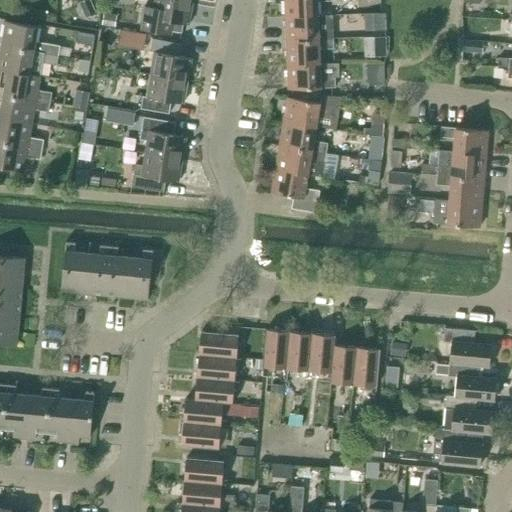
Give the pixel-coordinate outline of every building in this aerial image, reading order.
[(85,0),(80,3),(86,18),(97,14),(91,0),(85,0)] [(184,0),(156,0),(155,7),(146,6),(142,29),(171,34),(172,30),(183,32),(184,23),(189,24),(193,1),(184,0)] [(285,0),(286,16),(319,15),(318,1),(332,0),(285,0)] [(116,27),(118,14),(105,12),(102,25),(116,27)] [(365,13),(366,31),(386,30),(386,13),(365,13)] [(286,16),(287,40),(334,38),(333,14),(319,15),(286,16)] [(6,21),(2,45),(59,55),(70,57),(71,48),(60,47),(60,45),(46,43),(36,41),(38,26),(6,21)] [(131,48),(144,50),(146,34),(134,32),(131,48)] [(386,36),(385,37),(364,37),(365,57),(386,56),(387,56),(386,36)] [(334,40),(334,38),(287,41),(288,64),(320,63),(320,49),(348,48),(348,40),(334,40)] [(155,52),(152,74),(188,80),(192,58),(180,56),(182,43),(153,39),(151,51),(155,52)] [(464,40),(463,51),(473,52),(474,41),(464,40)] [(2,45),(0,56),(0,67),(40,75),(43,62),(57,64),(59,55),(2,45)] [(509,67),(509,68),(511,67),(511,57),(499,57),(498,66),(509,67)] [(80,59),(78,71),(89,73),(91,61),(80,59)] [(320,63),(288,64),(289,89),(336,87),(335,76),(339,76),(338,62),(320,63)] [(381,65),(367,65),(367,83),(381,83),(381,65)] [(472,66),(463,65),(462,77),(471,77),(472,66)] [(0,85),(6,87),(4,94),(50,102),(52,92),(38,90),(40,75),(0,67),(0,85)] [(188,80),(152,74),(148,96),(143,95),(141,108),(170,113),(172,101),(184,103),(188,80)] [(87,109),(90,93),(76,90),(73,107),(87,109)] [(4,94),(0,117),(32,123),(35,109),(49,111),(50,102),(4,94)] [(320,102),(288,97),(284,121),(316,126),(336,130),(342,96),(321,96),(320,102)] [(62,104),(51,102),(50,112),(61,114),(62,104)] [(122,110),(119,123),(133,125),(134,123),(135,115),(135,112),(122,110)] [(366,113),(364,135),(372,135),(383,137),(386,115),(366,113)] [(148,140),(146,153),(183,159),(186,136),(174,134),(177,122),(144,116),(140,139),(148,140)] [(0,117),(0,141),(42,149),(44,139),(30,137),(32,123),(0,117)] [(314,140),(316,126),(284,121),(280,145),(326,153),(328,143),(314,140)] [(486,155),(488,130),(442,126),(441,137),(455,138),(454,152),(486,155)] [(84,130),(82,142),(95,143),(96,132),(84,130)] [(372,135),(372,144),(383,146),(383,144),(384,137),(383,137),(372,135)] [(393,139),(393,146),(404,147),(405,139),(393,139)] [(0,166),(24,171),(26,156),(41,159),(42,149),(0,141),(0,166)] [(79,158),(79,160),(92,161),(94,144),(82,143),(81,143),(79,158)] [(276,168),(308,174),(322,176),(325,162),(325,161),(326,153),(280,145),(278,161),(276,168)] [(401,167),(402,151),(393,150),(392,166),(401,167)] [(486,161),(486,155),(454,152),(453,166),(438,165),(438,175),(484,179),(486,161)] [(146,153),(145,161),(144,165),(136,164),(132,186),(131,194),(164,196),(167,179),(179,182),(183,159),(146,153)] [(379,172),(381,160),(370,158),(362,157),(360,167),(369,168),(369,170),(379,172)] [(306,187),(308,174),(276,168),(272,192),(294,196),(292,208),(316,212),(320,190),(306,187)] [(411,195),(413,174),(390,172),(388,193),(411,195)] [(484,179),(438,175),(437,184),(451,185),(450,200),(482,203),(484,179)] [(91,185),(99,185),(100,177),(92,176),(91,185)] [(102,177),(101,185),(116,188),(117,179),(102,177)] [(401,217),(403,195),(388,194),(386,215),(401,217)] [(480,227),(482,203),(450,200),(436,199),(434,213),(433,223),(480,227)] [(61,290),(84,292),(88,252),(75,251),(76,242),(66,241),(64,265),(61,290)] [(105,294),(110,245),(100,245),(100,253),(88,252),(84,292),(105,294)] [(105,294),(126,296),(130,257),(118,255),(119,246),(110,245),(105,294)] [(9,256),(10,248),(0,246),(0,277),(23,280),(25,257),(9,256)] [(150,283),(158,284),(162,251),(144,249),(143,258),(130,257),(126,296),(148,299),(150,283)] [(0,299),(21,301),(23,280),(0,277),(0,299)] [(0,320),(19,323),(21,301),(0,299),(0,320)] [(0,343),(17,345),(19,323),(0,320),(0,343)] [(230,333),(238,334),(238,326),(231,325),(230,333)] [(452,342),(450,362),(480,365),(490,366),(492,344),(475,343),(476,330),(445,327),(444,341),(452,342)] [(263,366),(287,368),(290,331),(266,329),(263,366)] [(238,334),(230,333),(202,331),(200,354),(237,357),(239,334),(238,334)] [(312,333),(290,331),(287,368),(309,370),(312,333)] [(336,335),(312,333),(309,370),(331,372),(332,372),(334,344),(335,344),(336,335)] [(405,356),(407,343),(392,341),(391,355),(405,356)] [(357,346),(335,344),(334,344),(332,372),(331,372),(330,381),(354,384),(357,346)] [(380,349),(357,346),(354,384),(377,386),(380,349)] [(200,354),(198,377),(235,380),(237,357),(200,354)] [(497,378),(479,377),(480,365),(450,362),(449,375),(457,376),(455,395),(478,398),(495,399),(497,378)] [(436,363),(435,375),(448,376),(449,365),(436,363)] [(233,403),(235,380),(198,377),(196,399),(223,402),(233,403)] [(0,427),(4,428),(8,384),(0,382),(0,427)] [(14,437),(25,437),(29,394),(16,393),(17,385),(8,384),(4,428),(14,429),(14,437)] [(25,437),(36,439),(37,431),(47,432),(51,388),(43,387),(42,395),(29,394),(25,437)] [(57,441),(68,441),(72,398),(59,397),(60,389),(51,388),(47,432),(58,433),(57,441)] [(80,435),(91,436),(95,392),(86,391),(85,399),(72,398),(68,441),(79,443),(80,435)] [(429,403),(442,404),(442,395),(429,394),(429,403)] [(452,428),(452,429),(466,430),(492,433),(494,411),(476,410),(478,398),(455,395),(447,395),(446,408),(444,428),(452,428)] [(186,398),(184,421),(221,425),(223,402),(196,399),(186,398)] [(365,414),(373,415),(374,404),(365,404),(365,414)] [(243,406),(242,416),(258,417),(258,408),(258,407),(243,406)] [(182,444),(219,448),(221,425),(184,421),(182,444)] [(444,428),(436,427),(435,440),(433,461),(441,461),(481,465),(483,444),(465,442),(466,430),(452,429),(452,428),(444,428)] [(366,455),(384,457),(386,445),(367,443),(366,455)] [(238,445),(237,453),(254,454),(255,446),(242,445),(238,445)] [(187,457),(185,480),(222,483),(224,460),(187,457)] [(330,470),(342,471),(343,460),(331,459),(330,470)] [(424,489),(436,490),(437,480),(425,479),(424,489)] [(183,503),(220,506),(222,483),(185,480),(183,503)] [(302,511),(305,486),(292,485),(290,505),(289,511),(302,511)] [(272,511),(269,511),(270,495),(257,493),(255,511),(272,511)] [(435,511),(437,504),(437,497),(424,496),(422,511),(402,510),(401,511),(435,511)] [(401,511),(402,510),(403,502),(390,501),(370,499),(369,511),(401,511)] [(183,503),(182,511),(219,511),(220,506),(183,503)]
